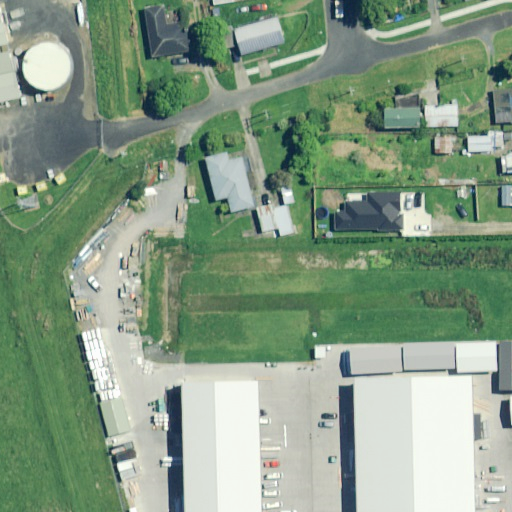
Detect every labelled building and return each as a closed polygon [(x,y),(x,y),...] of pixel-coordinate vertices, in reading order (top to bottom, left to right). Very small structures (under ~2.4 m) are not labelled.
[(166,25),(163,5),(144,8),(152,58),(189,52),(184,23),(166,25)] [(0,109),(10,107),(8,99),(20,95),(9,51),(0,53),(0,46),(8,45),(0,13),(0,109)] [(277,18),(224,33),(228,48),(239,46),(242,55),(284,43),(277,18)] [(71,75),(73,68),(72,60),(69,53),(63,47),(57,43),(49,42),(41,43),(34,46),(28,51),(25,58),(23,66),(24,73),(27,80),(32,86),(39,90),(47,92),(55,91),(62,87),(67,82),(71,75)] [(511,88),(493,90),(496,124),(511,122),(511,88)] [(421,99),(397,97),(396,109),(386,109),(384,128),(419,130),(421,99)] [(458,127),(458,105),(426,106),(426,128),(458,127)] [(503,137),(468,138),(468,152),(492,151),(492,147),(503,146),(503,137)] [(452,141),(435,141),(435,153),(451,153),(452,141)] [(511,153),(501,154),(503,173),(511,172),(511,153)] [(229,161),(227,154),(206,159),(216,201),(228,198),(232,212),(254,207),(242,158),(229,161)] [(271,206),(257,209),(263,232),(259,233),(261,241),(294,233),(287,206),(271,210),(271,206)] [(493,210),(485,209),(484,232),(508,233),(508,220),(493,219),(493,210)] [(308,343),(298,343),(298,356),(308,356),(308,343)] [(358,511),(472,511),(468,376),(355,380),(358,511)] [(181,511),(260,511),(257,381),(178,383),(181,511)] [(136,415),(122,383),(101,391),(114,424),(136,415)]
